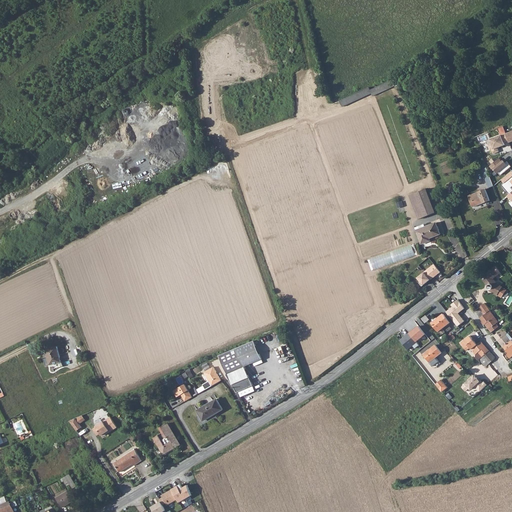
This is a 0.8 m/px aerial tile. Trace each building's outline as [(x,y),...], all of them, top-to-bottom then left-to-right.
[(371,94),(373,97),(381,93),(395,86),(392,80),(370,90),(371,94)] [(344,107),(371,94),(370,90),(368,87),(341,100),(344,107)] [(491,143),(487,144),(489,150),(491,150),(493,154),(499,152),(497,148),(504,145),(503,142),(508,141),(506,133),(489,139),(491,143)] [(499,158),(490,166),(493,170),(494,169),(497,173),(498,172),(500,175),(511,166),(507,161),(504,164),(499,158)] [(482,171),(486,182),(489,187),(489,188),(494,186),(487,169),(482,171)] [(511,171),(501,180),(507,187),(504,189),(509,194),(511,191),(511,189),(511,188),(511,186),(511,177),(511,176),(511,171)] [(414,194),(423,217),(435,212),(426,189),(414,194)] [(468,196),(472,207),(483,203),(484,204),(485,203),(484,202),(486,202),(488,201),(489,202),(490,201),(489,198),(485,189),(468,196)] [(414,194),(409,196),(419,219),(423,217),(414,194)] [(427,240),(430,239),(441,234),(436,223),(416,230),(422,244),(428,242),(427,240)] [(364,261),(368,272),(416,255),(413,244),(364,261)] [(495,266),(482,278),(488,285),(488,286),(488,287),(488,288),(489,289),(490,289),(491,290),(492,290),(498,294),(502,297),(507,289),(503,287),(496,282),(493,278),(500,272),(495,266)] [(426,273),(419,279),(423,283),(421,284),(424,287),(429,283),(430,283),(432,281),(426,273)] [(452,307),(446,312),(457,327),(465,322),(458,313),(464,309),(457,299),(451,304),(452,307)] [(483,315),(490,311),(484,303),(478,308),(483,315)] [(481,322),(483,325),(484,324),(488,330),(496,324),(498,322),(490,311),(483,315),(480,318),(482,321),(481,322)] [(431,323),(438,332),(450,323),(443,314),(431,323)] [(488,330),(491,333),(498,327),(496,324),(488,330)] [(416,325),(407,332),(399,339),(407,349),(415,342),(414,341),(423,334),(416,325)] [(494,336),(494,337),(496,336),(499,339),(507,334),(504,329),(502,331),(501,330),(494,336)] [(498,340),(503,347),(511,340),(507,334),(499,339),(498,340)] [(478,352),(485,346),(480,341),(477,344),(474,341),(472,341),(472,339),(469,336),(460,344),(466,351),(470,348),(475,355),(478,352)] [(511,340),(503,347),(508,354),(506,355),(509,358),(511,356),(511,340)] [(219,356),(228,375),(227,375),(238,393),(253,386),(245,367),(263,359),(254,341),(219,356)] [(429,363),(436,358),(441,353),(435,345),(423,355),(429,363)] [(45,358),(47,365),(61,361),(57,346),(46,349),(48,357),(45,358)] [(478,352),(482,357),(489,351),(485,346),(478,352)] [(482,357),(488,364),(494,359),(495,358),(489,351),(482,357)] [(479,360),(485,367),(488,364),(482,357),(479,360)] [(203,385),(206,389),(221,380),(214,367),(204,372),(209,381),(203,385)] [(468,381),(462,388),(466,392),(469,388),(471,390),(475,386),(480,392),(487,385),(484,382),(482,383),(480,381),(474,376),(473,377),(472,377),(468,380),(468,381)] [(436,385),(442,393),(447,388),(441,380),(436,385)] [(181,394),(185,401),(193,397),(185,384),(174,391),(177,397),(181,394)] [(197,410),(203,421),(215,414),(216,415),(223,410),(217,399),(197,410)] [(85,420),(82,415),(75,418),(79,424),(85,420)] [(95,425),(101,434),(108,429),(109,431),(116,427),(109,416),(95,425)] [(75,418),(70,421),(76,430),(82,427),(79,424),(75,418)] [(154,439),(164,454),(180,445),(168,424),(160,429),(163,433),(154,439)] [(114,463),(120,472),(133,464),(134,465),(142,461),(135,450),(114,463)] [(26,473),(31,484),(37,482),(33,470),(26,473)] [(70,474),(65,477),(72,489),(77,486),(70,474)] [(180,485),(174,488),(180,498),(182,502),(188,498),(180,485)] [(163,497),(161,498),(164,504),(167,503),(168,504),(180,498),(174,488),(162,494),(163,497)] [(57,498),(62,507),(71,502),(75,500),(69,490),(57,498)] [(164,504),(161,498),(160,496),(155,498),(158,503),(153,506),(156,511),(163,511),(167,510),(164,504)] [(14,511),(12,507),(17,505),(15,500),(10,502),(10,501),(0,506),(0,505),(0,511),(14,511)]
